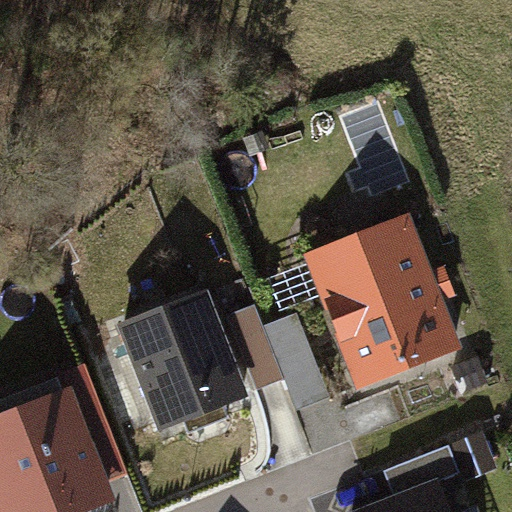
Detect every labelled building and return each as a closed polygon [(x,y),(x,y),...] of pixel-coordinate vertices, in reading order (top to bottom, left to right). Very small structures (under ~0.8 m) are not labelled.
[(428,213),(320,253),(366,376),(474,337),(428,213)] [(217,292),(131,324),(169,426),(255,394),(217,292)] [(294,375),(303,401),(332,391),(305,310),(253,327),(272,383),(294,375)] [(61,388),(0,410),(0,488),(8,511),(38,511),(99,490),(61,388)] [(467,479),(504,461),(487,428),(451,445),(467,479)] [(456,511),(444,482),(368,511),(456,511)]
